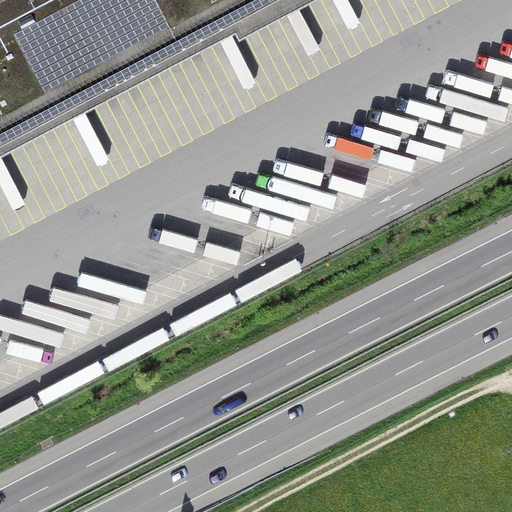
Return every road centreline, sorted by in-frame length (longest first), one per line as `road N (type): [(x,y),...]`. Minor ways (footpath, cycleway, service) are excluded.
road 1 (motorway): [(511,251),(0,511)]
road 2 (motorway): [(125,511),(511,316)]
road 3 (track): [(246,511),(511,374)]
